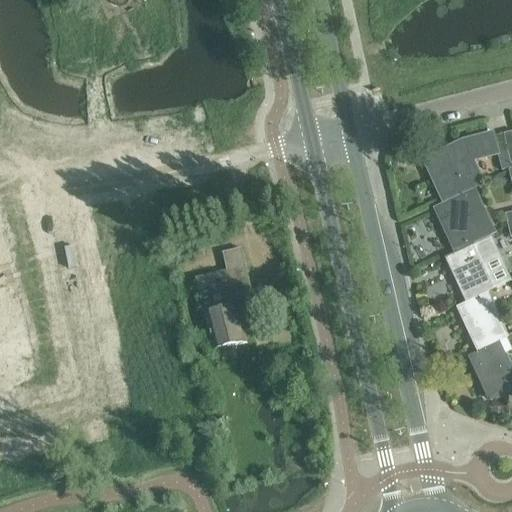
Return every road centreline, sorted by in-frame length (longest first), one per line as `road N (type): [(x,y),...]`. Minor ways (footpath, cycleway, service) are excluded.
road 1 (unclassified): [(439,511),(350,132)]
road 2 (unclassified): [(312,139),(391,511)]
road 3 (track): [(276,150),(124,168),(27,144),(0,150)]
road 4 (residential): [(350,132),(511,89)]
road 5 (track): [(164,166),(128,12)]
road 6 (unclassified): [(281,0),(312,139)]
road 7 (unclassified): [(350,132),(319,0)]
